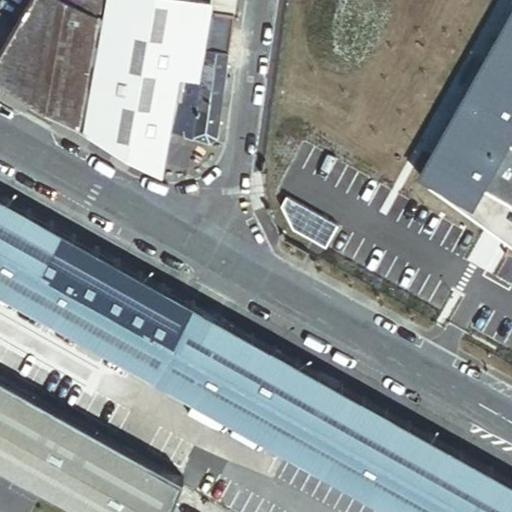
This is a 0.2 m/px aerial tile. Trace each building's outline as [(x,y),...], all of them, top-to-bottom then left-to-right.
[(92,60),(102,15),(72,0),(29,0),(0,52),(0,80),(66,117),(92,60)] [(105,0),(102,15),(92,60),(66,117),(161,171),(174,126),(179,96),(184,97),(188,74),(202,76),(207,45),(212,7),(219,8),(237,10),(238,0),(105,0)] [(72,0),(102,15),(105,0),(72,0)] [(215,33),(219,8),(212,7),(207,45),(217,47),(218,33),(215,33)] [(234,30),(237,10),(219,8),(215,33),(218,33),(219,27),(234,30)] [(511,10),(414,180),(473,213),(511,144),(511,10)] [(217,47),(232,49),(234,30),(219,27),(218,33),(217,47)] [(217,47),(207,45),(202,76),(188,74),(184,97),(224,103),(232,49),(217,47)] [(224,103),(184,97),(179,96),(174,126),(213,137),(219,133),(224,103)] [(511,144),(473,213),(511,236),(511,144)] [(0,195),(0,467),(79,511),(167,511),(182,479),(0,379),(0,291),(180,390),(220,319),(0,195)] [(511,511),(511,482),(220,319),(180,390),(396,511),(511,511)]
